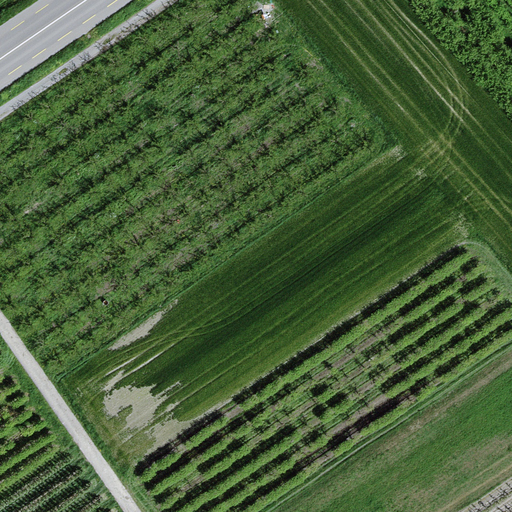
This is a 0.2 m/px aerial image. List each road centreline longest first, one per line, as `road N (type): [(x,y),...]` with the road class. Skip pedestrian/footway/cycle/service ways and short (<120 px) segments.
road 1 (track): [(0,324),(134,511)]
road 2 (track): [(0,117),(170,0)]
